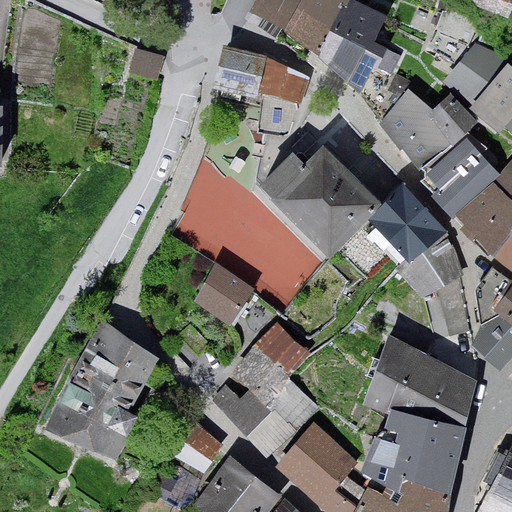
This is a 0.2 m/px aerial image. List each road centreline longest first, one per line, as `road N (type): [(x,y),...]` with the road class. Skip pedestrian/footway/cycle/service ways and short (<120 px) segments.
road 1 (residential): [(223,33),(189,167),(129,286),(125,318),(315,511)]
road 2 (residential): [(223,33),(287,51),(339,90),(469,250),(480,375),(493,396)]
road 3 (residential): [(184,48),(141,183),(0,410)]
road 4 (residential): [(43,0),(184,48)]
